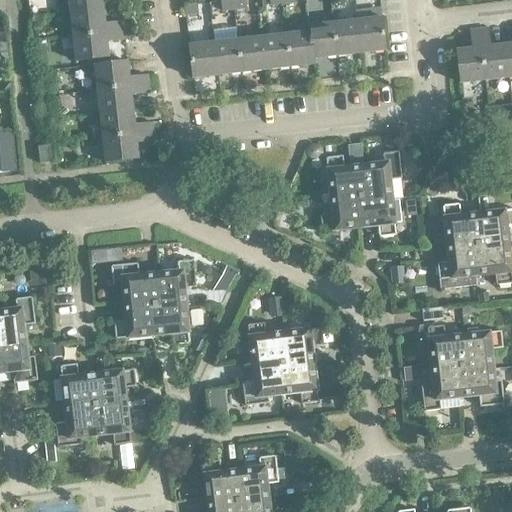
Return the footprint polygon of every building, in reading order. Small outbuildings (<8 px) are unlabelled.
[(69,0),(71,13),(104,10),(103,0),(69,0)] [(234,10),(233,0),(220,2),(221,12),(234,10)] [(245,0),(232,0),(233,0),(234,10),(247,9),(245,0)] [(257,0),(258,8),(266,7),(264,0),(257,0)] [(185,16),(198,15),(197,4),(183,6),(185,16)] [(71,13),(73,37),(123,31),(122,22),(106,24),(104,10),(71,13)] [(384,51),(381,18),(356,21),(360,54),(384,51)] [(336,57),(360,54),(356,21),(332,24),(336,57)] [(336,57),(332,24),(308,26),(309,32),(312,59),(313,59),(336,57)] [(488,28),(479,29),(485,81),(509,79),(505,45),(491,47),(488,28)] [(470,30),(472,49),(456,51),(459,84),(485,81),(479,29),(470,30)] [(108,43),(124,41),(123,31),(73,37),(76,61),(109,57),(108,43)] [(313,65),(313,59),(312,59),(309,32),(285,35),(289,68),(313,65)] [(265,70),(289,68),(285,35),(262,38),(265,70)] [(262,38),(238,40),(242,73),(265,70),(262,38)] [(242,73),(238,40),(214,43),(218,76),(242,73)] [(193,79),(218,76),(214,43),(190,46),(193,79)] [(36,59),(37,71),(37,72),(38,72),(48,71),(48,70),(47,57),(36,59)] [(129,78),(127,64),(94,67),(97,91),(148,85),(147,76),(129,78)] [(97,91),(100,115),(133,111),(131,96),(149,94),(148,85),(97,91)] [(496,107),(488,108),(490,120),(497,118),(496,107)] [(68,112),(65,108),(59,113),(63,117),(68,112)] [(152,123),(134,126),(133,111),(100,115),(103,138),(153,133),(152,123)] [(0,133),(0,148),(14,147),(13,133),(0,133)] [(154,142),(153,133),(103,138),(105,163),(138,159),(137,144),(154,142)] [(37,147),(40,164),(55,162),(53,145),(37,147)] [(317,145),(309,145),(306,150),(306,155),(311,160),(318,159),(322,154),(321,148),(317,145)] [(363,167),(358,167),(362,197),(392,194),(390,181),(402,180),(399,152),(383,154),(384,164),(363,167)] [(362,197),(358,167),(345,169),(343,157),(326,159),(331,201),(362,197)] [(433,161),(420,174),(427,181),(440,169),(433,161)] [(440,193),(450,182),(443,176),(433,186),(440,193)] [(392,199),(392,194),(362,197),(365,228),(378,226),(380,238),(397,236),(395,223),(401,223),(398,199),(392,199)] [(362,197),(331,201),(333,214),(321,216),(323,233),(365,228),(362,197)] [(460,205),(442,207),(446,249),(448,249),(478,245),(475,215),(461,217),(460,205)] [(511,210),(475,215),(478,245),(509,242),(507,228),(511,227),(511,210)] [(281,214),(278,228),(292,231),(294,217),(281,214)] [(511,247),(510,248),(509,242),(478,245),(482,276),(495,274),(497,286),(511,284),(511,247)] [(478,245),(448,249),(449,262),(437,264),(441,291),(477,286),(475,276),(482,276),(478,245)] [(106,250),(107,264),(123,262),(121,248),(106,250)] [(176,262),(177,270),(150,273),(153,304),(187,301),(186,289),(196,288),(193,260),(176,262)] [(39,286),(50,284),(48,262),(36,264),(39,286)] [(150,273),(138,274),(137,264),(110,267),(112,286),(113,286),(113,284),(120,283),(122,307),(153,304),(150,273)] [(226,266),(222,276),(232,281),(238,271),(226,266)] [(389,268),(391,285),(404,284),(403,267),(389,268)] [(477,294),(478,305),(489,303),(488,292),(477,294)] [(281,297),(268,299),(270,318),(283,317),(281,297)] [(0,343),(26,340),(24,327),(36,325),(33,298),(15,300),(17,311),(0,312),(0,343)] [(190,334),(187,301),(153,304),(156,338),(171,336),(172,346),(189,345),(188,335),(190,334)] [(122,307),(124,322),(114,323),(115,340),(125,339),(126,341),(156,338),(153,304),(122,307)] [(469,306),(461,307),(462,315),(470,314),(469,306)] [(443,320),(442,308),(422,310),(423,322),(443,320)] [(284,364),(280,334),(267,336),(265,324),(248,326),(253,368),(284,364)] [(422,339),(420,339),(420,344),(422,344),(423,348),(425,353),(430,352),(432,370),(463,367),(459,337),(446,338),(444,327),(427,328),(427,329),(422,329),(422,334),(422,339)] [(284,364),(314,361),(312,347),(324,346),(322,329),(280,334),(284,364)] [(501,332),(459,337),(463,367),(493,364),(491,350),(503,349),(501,332)] [(192,349),(198,352),(200,353),(205,343),(203,341),(197,338),(192,349)] [(28,359),(26,340),(0,343),(0,373),(13,372),(14,384),(38,381),(35,358),(28,359)] [(105,343),(94,345),(96,359),(107,358),(105,343)] [(47,345),(48,359),(61,357),(59,344),(47,345)] [(314,361),(284,364),(287,395),(300,393),(302,405),(319,403),(314,361)] [(284,364),(253,368),(255,381),(243,383),(246,407),(270,404),(269,397),(287,395),(284,364)] [(493,364),(463,367),(466,397),(479,396),(481,408),(505,405),(502,382),(495,382),(493,364)] [(96,406),(93,375),(79,377),(78,365),(61,367),(66,410),(96,406)] [(404,382),(418,380),(416,367),(403,368),(404,382)] [(463,367),(432,370),(434,384),(422,385),(425,412),(441,410),(440,400),(466,397),(463,367)] [(96,406),(127,402),(125,389),(137,387),(135,371),(93,375),(96,406)] [(127,402),(96,406),(100,436),(113,434),(115,446),(132,444),(127,404),(127,402)] [(96,406),(66,410),(68,423),(56,424),(59,448),(83,445),(82,438),(100,436),(96,406)] [(163,425),(161,409),(150,410),(152,426),(163,425)] [(227,419),(226,410),(210,412),(211,421),(227,419)] [(56,462),(53,441),(44,442),(46,463),(56,462)] [(283,447),(284,455),(291,460),(298,459),(296,445),(283,447)] [(185,468),(189,462),(188,455),(176,456),(178,469),(185,468)] [(260,469),(235,472),(239,502),(269,498),(267,485),(279,484),(276,457),(259,458),(260,469)] [(220,462),(203,464),(208,506),(239,502),(235,472),(221,473),(220,462)] [(270,511),(269,498),(239,502),(239,511),(270,511)] [(239,511),(239,502),(208,506),(208,511),(239,511)]
